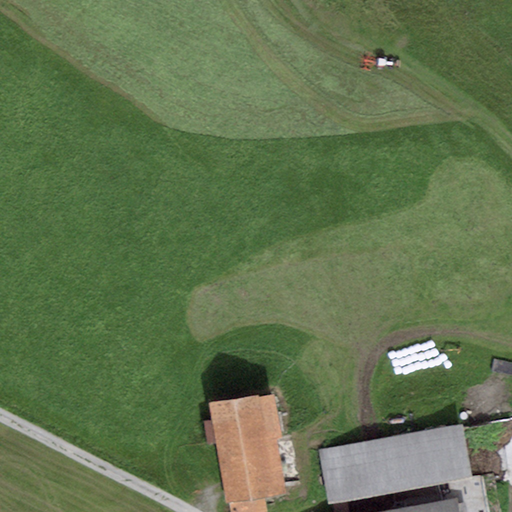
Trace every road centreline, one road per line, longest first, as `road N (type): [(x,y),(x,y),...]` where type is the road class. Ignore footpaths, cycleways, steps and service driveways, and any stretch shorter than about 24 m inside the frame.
road 1 (track): [(283,0),(323,34),(467,102),(511,145)]
road 2 (track): [(0,411),(184,511)]
